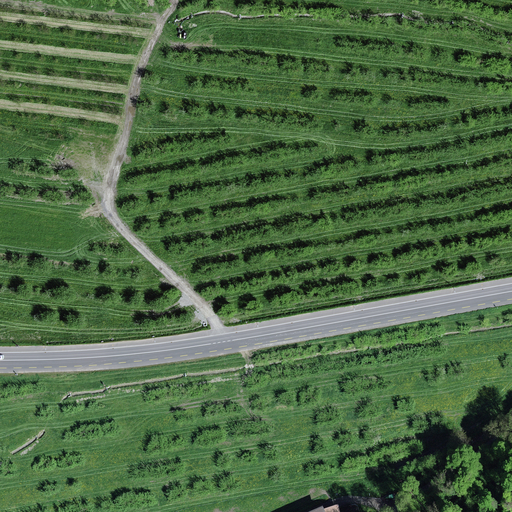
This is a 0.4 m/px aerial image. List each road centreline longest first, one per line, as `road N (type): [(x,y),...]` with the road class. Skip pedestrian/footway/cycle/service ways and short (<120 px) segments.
road 1 (tertiary): [(0,359),(151,351),(511,290)]
road 2 (track): [(224,341),(194,297),(127,238),(108,207),(140,67),(170,8)]
road 3 (unclassified): [(511,437),(449,495),(415,511)]
